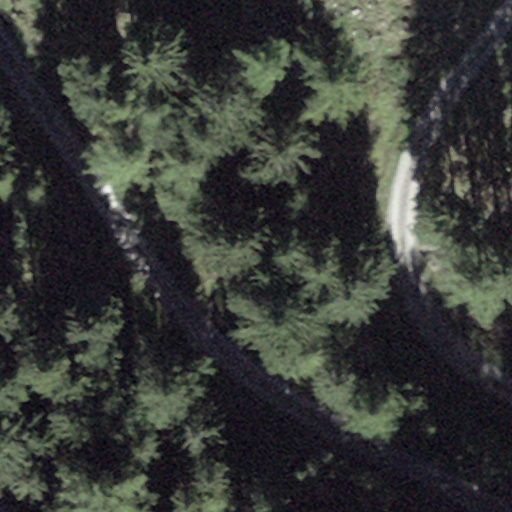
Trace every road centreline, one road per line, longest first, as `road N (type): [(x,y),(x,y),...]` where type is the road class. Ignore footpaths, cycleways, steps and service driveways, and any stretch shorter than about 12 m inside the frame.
road 1 (track): [(0,31),(191,315),(246,365),(378,453),(496,511)]
road 2 (track): [(511,388),(465,358),(435,322),(409,265),(405,206),(414,162),(434,123),(511,14)]
